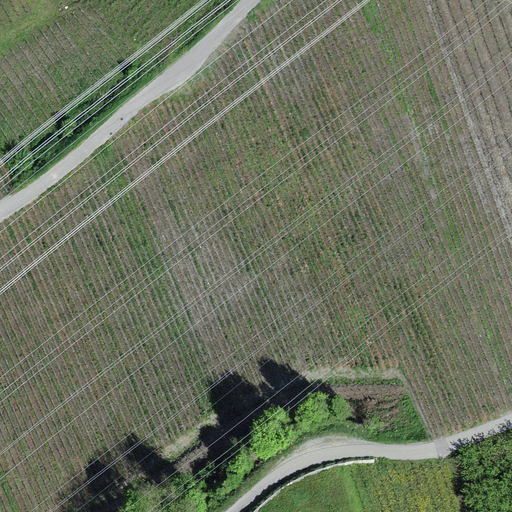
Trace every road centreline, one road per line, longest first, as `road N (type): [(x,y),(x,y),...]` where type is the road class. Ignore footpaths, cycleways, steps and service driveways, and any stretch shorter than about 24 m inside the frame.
road 1 (unclassified): [(0,212),(89,146),(251,0)]
road 2 (unclassified): [(511,423),(425,454),(323,454),(279,476),(238,511)]
